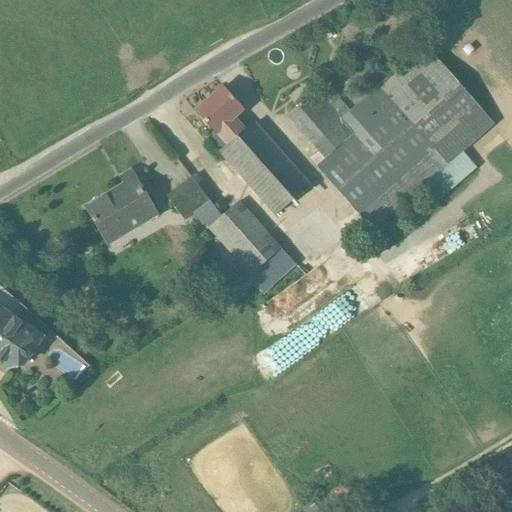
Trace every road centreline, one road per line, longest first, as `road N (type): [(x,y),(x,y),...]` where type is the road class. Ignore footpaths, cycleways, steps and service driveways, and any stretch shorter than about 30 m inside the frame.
road 1 (unclassified): [(0,191),(335,0)]
road 2 (secondary): [(104,511),(0,436)]
